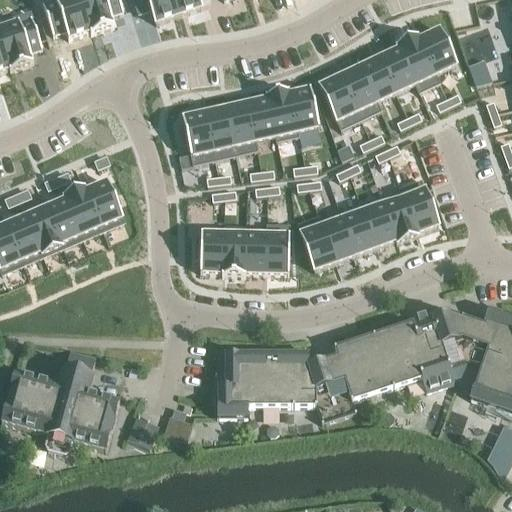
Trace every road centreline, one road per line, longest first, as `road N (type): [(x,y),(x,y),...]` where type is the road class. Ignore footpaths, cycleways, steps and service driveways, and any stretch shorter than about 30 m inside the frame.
road 1 (residential): [(496,269),(434,276),(295,322),(183,310)]
road 2 (residential): [(360,0),(293,35),(218,56),(176,58),(115,80)]
road 3 (residential): [(183,310),(162,281),(154,173),(115,80)]
road 4 (residential): [(115,80),(0,144)]
